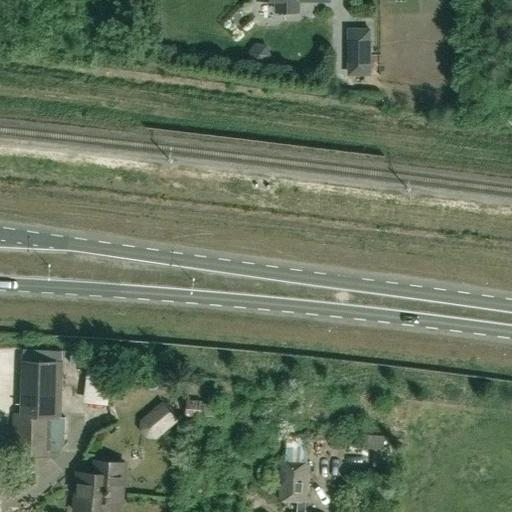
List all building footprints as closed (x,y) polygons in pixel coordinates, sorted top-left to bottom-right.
[(329,0),(328,0),(258,0),(259,0),(277,0),(277,12),(298,12),(298,0),(329,0)] [(352,74),(370,74),(370,30),(352,30),(352,74)] [(65,445),(66,417),(60,417),(62,363),(61,363),(61,354),(22,353),(21,414),(15,414),(13,454),(48,455),(49,450),(61,451),(65,445)] [(157,439),(180,420),(163,400),(140,420),(140,430),(146,438),(157,439)] [(93,431),(110,420),(105,412),(88,422),(93,431)] [(291,436),(291,459),(307,459),(308,436),(291,436)] [(122,502),(125,463),(95,460),(94,473),(78,472),(74,511),(75,511),(110,511),(112,501),(122,502)] [(305,511),(309,463),(307,463),(282,461),(279,499),(297,501),(296,511),(305,511)]
